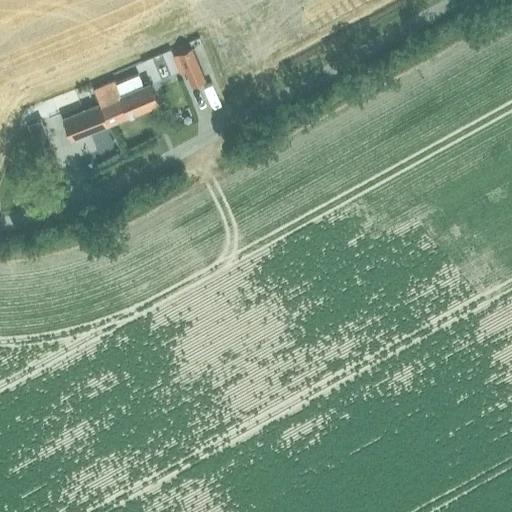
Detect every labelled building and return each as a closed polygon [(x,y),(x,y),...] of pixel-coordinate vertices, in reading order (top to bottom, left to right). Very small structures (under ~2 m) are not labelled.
[(174,56),(181,72),(186,70),(192,84),(205,79),(192,48),(174,56)] [(115,79),(94,87),(101,102),(109,122),(139,109),(161,100),(153,81),(144,85),(139,74),(117,83),(115,79)] [(205,83),(193,87),(200,113),(212,110),(205,83)] [(109,122),(101,102),(65,117),(73,137),(109,122)] [(42,118),(28,123),(37,147),(51,142),(42,118)]
